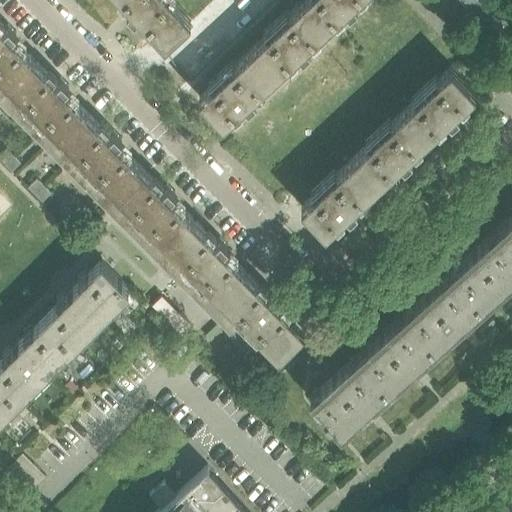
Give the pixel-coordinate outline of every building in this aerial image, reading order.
[(190,18),(173,0),(125,0),(131,6),(126,10),(134,18),(138,14),(164,42),(190,18)] [(326,26),(301,0),(246,51),(261,67),(270,59),(279,69),(298,51),(302,56),(310,48),(306,44),(326,26)] [(353,0),(301,0),(326,26),(345,8),(349,12),(357,5),(353,0)] [(37,61),(11,35),(16,31),(8,23),(3,27),(0,24),(0,98),(13,84),(26,71),(37,61)] [(252,95),(279,69),(270,59),(261,67),(246,51),(199,95),(223,121),(243,102),(248,107),(256,99),(252,95)] [(100,125),(64,88),(69,84),(61,76),(56,80),(37,61),(26,71),(13,84),(0,98),(0,102),(61,164),(100,125)] [(475,91),(451,65),(404,109),(428,135),(447,117),(451,121),(459,114),(455,110),(475,91)] [(428,135),(404,109),(348,161),(362,176),(371,168),(381,179),(400,161),(404,165),(412,158),(408,153),(428,135)] [(141,166),(117,141),(121,137),(114,129),(109,134),(100,125),(61,164),(96,198),(124,170),(131,176),(141,166)] [(0,157),(5,162),(14,154),(6,146),(0,152),(0,157)] [(12,169),(20,160),(14,154),(5,162),(12,169)] [(353,204),(381,179),(371,168),(362,176),(348,161),(301,204),(325,230),(345,212),(349,216),(357,209),(353,204)] [(195,219),(170,195),(175,190),(167,182),(162,187),(141,166),(131,176),(124,170),(96,198),(148,251),(177,222),(185,230),(195,219)] [(35,193),(44,184),(37,177),(28,185),(35,193)] [(42,199),(51,191),(44,184),(35,193),(42,199)] [(511,242),(511,213),(498,226),(511,242)] [(248,273),(223,248),(228,243),(220,236),(215,240),(195,219),(185,230),(177,222),(148,251),(201,305),(230,276),(238,284),(248,273)] [(483,303),(511,276),(511,242),(498,226),(451,268),(483,303)] [(72,341),(127,286),(101,259),(75,285),(46,315),(72,341)] [(435,345),(483,303),(451,268),(404,310),(435,345)] [(303,328),(284,309),(288,304),(273,289),(268,293),(248,273),(238,284),(230,276),(201,305),(271,374),(290,355),(283,348),(303,328)] [(389,387),(435,345),(404,310),(358,352),(389,387)] [(0,378),(17,396),(72,341),(46,315),(0,360),(0,378)] [(341,430),(389,387),(358,352),(310,395),(341,430)] [(0,412),(17,396),(0,378),(0,412)] [(245,511),(206,468),(209,465),(207,463),(175,493),(164,481),(165,480),(164,478),(149,492),(150,493),(152,492),(162,504),(153,511),(245,511)]
